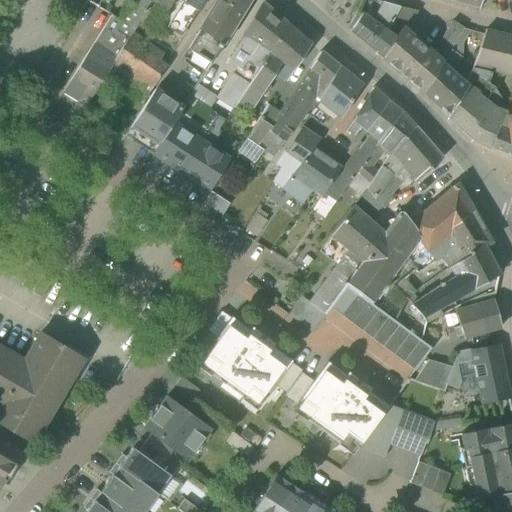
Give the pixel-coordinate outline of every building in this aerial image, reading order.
[(79,98),(88,104),(99,85),(113,63),(130,35),(138,23),(150,3),(144,0),(134,0),(133,1),(121,22),(111,16),(105,25),(62,93),(64,94),(65,93),(78,101),(79,98)] [(97,7),(98,8),(109,15),(116,0),(100,0),(98,5),(97,7)] [(151,0),(150,3),(138,23),(153,32),(170,5),(165,2),(166,0),(151,0)] [(184,0),(184,2),(197,10),(199,11),(204,0),(184,0)] [(185,54),(207,68),(210,64),(249,0),(217,0),(218,0),(185,54)] [(362,13),(373,22),(382,3),(383,3),(377,1),(374,0),(359,0),(346,28),(350,30),(362,13)] [(449,0),(478,8),(481,0),(449,0)] [(167,28),(180,35),(197,10),(184,2),(183,1),(182,3),(167,28)] [(399,7),(383,3),(382,3),(373,22),(386,31),(399,7)] [(229,59),(238,65),(241,67),(246,60),(259,68),(286,24),(262,4),(241,37),(242,37),(229,59)] [(415,11),(399,7),(386,31),(394,38),(400,29),(404,32),(414,15),(415,15),(416,13),(416,11),(415,11)] [(395,38),(394,38),(386,31),(373,22),(362,13),(350,30),(349,31),(382,59),(395,38)] [(439,42),(451,49),(463,28),(452,22),(439,42)] [(258,99),(274,73),(276,71),(276,59),(293,71),(310,44),(286,24),(259,68),(245,90),(258,99)] [(432,53),(404,32),(400,29),(394,38),(395,38),(382,59),(423,93),(441,64),(443,62),(432,53)] [(471,71),(475,73),(488,83),(492,71),(511,76),(511,36),(486,30),(475,60),(471,71)] [(125,102),(137,110),(166,66),(141,49),(145,43),(135,36),(135,38),(130,35),(113,63),(99,85),(125,102)] [(439,42),(432,53),(443,62),(450,49),(451,49),(439,42)] [(443,62),(441,64),(451,72),(461,58),(450,49),(443,62)] [(320,53),(309,69),(328,85),(330,83),(328,82),(337,67),(335,65),(320,53)] [(286,81),(293,71),(276,59),(276,71),(274,73),(286,81)] [(245,90),(259,68),(246,60),(241,67),(238,65),(217,98),(233,108),(245,90)] [(466,85),(451,72),(441,64),(423,93),(434,104),(447,116),(467,85),(466,84),(466,85)] [(338,68),(330,83),(328,85),(319,100),(341,117),(360,86),(338,68)] [(319,100),(328,85),(309,69),(298,85),(315,96),(314,97),(319,100)] [(496,88),(488,83),(475,73),(468,86),(488,101),(496,88)] [(195,111),(207,91),(197,85),(184,104),(195,111)] [(298,85),(280,114),(276,120),(290,131),(314,97),(315,96),(298,85)] [(497,108),(488,101),(468,86),(467,85),(447,116),(465,133),(470,137),(480,143),(495,148),(508,115),(509,113),(497,108)] [(360,127),(366,132),(388,102),(388,101),(373,88),(352,121),(360,127)] [(154,90),(132,123),(134,124),(156,91),(154,90)] [(233,108),(241,113),(245,116),(247,117),(258,99),(245,90),(233,108)] [(182,108),(156,91),(134,124),(131,129),(126,137),(152,155),(152,154),(172,124),(182,108)] [(207,91),(195,111),(205,117),(217,98),(207,91)] [(366,132),(370,135),(378,142),(400,112),(388,102),(366,132)] [(272,124),(276,120),(280,114),(268,106),(261,117),(272,124)] [(379,142),(377,145),(383,151),(385,153),(388,156),(390,154),(414,127),(400,112),(378,142),(379,142)] [(511,116),(508,115),(495,148),(511,155),(511,116)] [(257,146),(258,145),(272,124),(261,117),(248,139),(257,146)] [(276,120),(272,124),(258,145),(264,150),(274,157),(284,141),(290,131),(276,120)] [(346,131),(354,136),(360,127),(352,121),(346,131)] [(152,154),(181,173),(200,142),(172,124),(152,154)] [(409,173),(418,182),(442,159),(414,127),(390,154),(402,166),(409,173)] [(283,153),(299,165),(312,148),(313,149),(319,141),(318,140),(301,129),(283,153)] [(379,142),(378,142),(370,135),(358,150),(368,158),(377,145),(379,142)] [(257,146),(248,139),(248,140),(246,139),(237,152),(253,164),(264,150),(258,145),(257,146)] [(181,173),(210,191),(229,160),(200,142),(181,173)] [(371,167),(383,151),(377,145),(368,158),(356,174),(369,185),(377,172),(371,167)] [(300,166),(292,176),(283,188),(282,189),(302,204),(311,192),(312,190),(314,192),(320,196),(323,193),(340,167),(330,161),(313,149),(312,148),(299,165),(300,166)] [(357,149),(343,168),(342,172),(333,184),(343,191),(347,186),(356,174),(368,158),(358,150),(357,149)] [(273,182),(283,188),(292,176),(300,166),(299,165),(283,153),(275,165),(281,169),(273,182)] [(369,185),(366,189),(374,199),(391,175),(394,177),(402,166),(390,154),(388,156),(377,172),(369,185)] [(409,173),(402,166),(394,177),(391,175),(374,199),(366,189),(359,198),(376,212),(392,200),(389,196),(409,173)] [(335,202),(343,191),(333,184),(342,172),(343,168),(340,167),(323,193),(335,202)] [(347,186),(359,198),(366,189),(369,185),(356,174),(347,186)] [(426,252),(427,252),(475,216),(457,184),(410,223),(409,224),(418,240),(426,252)] [(323,219),(335,202),(323,193),(320,196),(311,210),(323,219)] [(348,250),(350,252),(372,223),(352,206),(330,235),(348,250)] [(372,302),(405,258),(418,240),(409,224),(410,223),(403,214),(402,213),(401,212),(399,213),(398,214),(383,233),(362,262),(345,284),(346,285),(371,304),(372,302)] [(491,243),(475,216),(427,252),(433,261),(436,266),(443,260),(449,268),(469,256),(469,255),(484,247),(491,243)] [(382,232),(372,223),(350,252),(362,262),(383,233),(382,232)] [(426,252),(418,240),(405,258),(415,269),(416,269),(418,272),(433,261),(427,252),(426,252)] [(0,270),(22,284),(33,266),(34,264),(0,242),(0,270)] [(411,305),(422,318),(438,309),(499,274),(484,247),(469,255),(469,256),(449,268),(454,277),(411,305)] [(345,284),(362,262),(350,252),(348,250),(309,303),(323,314),(324,315),(346,285),(345,284)] [(31,292),(43,272),(33,266),(22,284),(21,286),(31,292)] [(43,272),(31,292),(42,298),(53,278),(43,272)] [(396,288),(400,292),(405,297),(406,298),(414,292),(402,280),(395,286),(396,288)] [(340,316),(356,295),(346,288),(331,309),(340,316)] [(394,320),(405,297),(400,292),(388,316),(394,320)] [(469,302),(471,307),(477,305),(478,306),(493,301),(495,293),(486,295),(469,302)] [(351,324),(367,303),(356,295),(340,316),(351,324)] [(289,316),(311,333),(324,315),(323,314),(309,303),(302,298),(289,316)] [(501,327),(493,301),(478,306),(477,305),(471,307),(454,312),(459,327),(462,336),(463,339),(485,333),(485,332),(501,327)] [(361,332),(377,311),(367,303),(351,324),(361,332)] [(441,316),(438,309),(422,318),(425,323),(441,316)] [(372,339),(387,318),(377,311),(361,332),(372,339)] [(206,331),(215,338),(230,318),(221,312),(206,331)] [(290,362),(291,361),(272,347),(275,344),(265,337),(262,341),(258,338),(261,334),(251,327),(249,330),(231,317),(230,318),(215,338),(200,359),(214,369),(212,372),(244,395),(246,392),(261,403),(274,385),(290,362)] [(390,336),(398,326),(387,318),(372,339),(372,340),(382,347),(387,339),(387,334),(390,336)] [(408,334),(398,326),(382,347),(392,355),(393,354),(408,334)] [(457,338),(462,336),(459,327),(454,329),(457,338)] [(23,361),(0,346),(0,424),(33,444),(79,366),(62,356),(66,349),(40,333),(23,361)] [(418,341),(408,334),(393,354),(403,362),(418,341)] [(428,349),(418,341),(403,362),(413,370),(428,349)] [(474,375),(481,405),(510,399),(499,344),(458,352),(454,363),(456,364),(459,378),(474,375)] [(83,358),(66,349),(62,356),(79,366),(83,358)] [(209,376),(212,372),(214,369),(200,359),(195,366),(209,376)] [(414,381),(444,391),(446,384),(448,376),(449,376),(452,368),(428,361),(414,381)] [(302,371),(290,362),(274,385),(285,393),(300,373),(302,371)] [(345,375),(327,362),(312,381),(296,403),(310,414),(307,417),(340,440),(342,437),(357,448),(387,406),(368,392),(370,389),(361,382),(358,385),(354,383),(357,379),(347,372),(345,375)] [(454,363),(452,368),(449,376),(448,376),(446,384),(458,390),(460,382),(459,378),(456,364),(454,363)] [(312,381),(301,373),(285,396),(295,404),(296,403),(312,381)] [(172,389),(192,403),(195,405),(203,394),(181,377),(172,389)] [(246,392),(244,395),(241,400),(255,410),(261,403),(246,392)] [(176,451),(187,459),(208,430),(207,429),(198,422),(198,421),(186,411),(181,408),(180,409),(165,398),(144,427),(151,432),(158,438),(157,439),(173,450),(175,452),(176,451)] [(198,422),(207,429),(215,420),(195,405),(192,403),(186,411),(198,421),(198,422)] [(310,414),(296,403),(295,404),(290,411),(304,421),(307,417),(310,414)] [(383,458),(389,445),(401,411),(388,405),(387,406),(357,448),(383,458)] [(433,423),(401,411),(389,445),(420,456),(424,444),(426,445),(433,423)] [(471,484),(473,493),(511,485),(511,426),(511,424),(488,429),(488,430),(484,431),(484,430),(460,435),(464,451),(470,450),(477,482),(471,484)] [(151,432),(144,442),(167,459),(173,450),(157,439),(158,438),(151,432)] [(225,443),(246,458),(253,448),(232,433),(225,443)] [(351,455),(357,448),(342,437),(340,440),(337,445),(351,455)] [(159,469),(167,459),(144,442),(137,452),(159,469)] [(125,457),(118,466),(156,494),(170,476),(159,469),(137,452),(132,448),(125,457)] [(118,466),(125,457),(121,455),(115,464),(118,466)] [(0,486),(3,481),(13,465),(13,464),(0,456),(0,486)] [(409,484),(441,496),(450,475),(418,462),(409,484)] [(112,475),(118,466),(115,464),(108,473),(112,475)] [(13,465),(3,481),(8,481),(16,466),(13,465)] [(143,511),(156,494),(118,466),(112,475),(106,484),(143,511)] [(331,511),(276,475),(251,511),(331,511)] [(107,511),(143,511),(106,484),(99,492),(93,501),(107,511)] [(474,500),(492,496),(511,491),(511,485),(473,493),(474,500)] [(93,501),(99,492),(96,490),(89,499),(93,501)] [(511,511),(511,491),(492,496),(495,511),(511,511)] [(86,510),(93,501),(89,499),(82,508),(86,510)] [(177,509),(180,511),(200,511),(184,500),(177,509)] [(107,511),(93,501),(86,510),(84,511),(107,511)]
